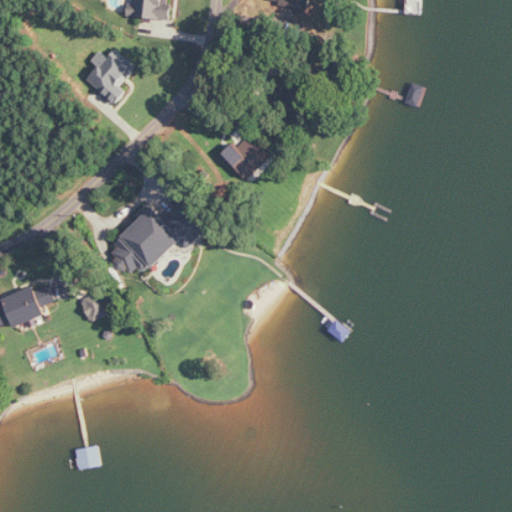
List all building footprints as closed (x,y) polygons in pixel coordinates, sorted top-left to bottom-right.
[(137,0),(137,5),(130,4),(130,17),(171,20),(172,0),(137,0)] [(118,104),(129,92),(123,87),(139,67),(118,49),(110,58),(103,51),(94,61),(101,67),(90,80),(118,104)] [(272,157),(256,135),(238,148),(237,146),(227,153),(244,177),(272,157)] [(118,266),(121,270),(129,271),(131,269),(135,273),(141,268),(144,270),(149,270),(152,267),(152,265),(155,266),(156,267),(184,240),(191,248),(214,227),(188,199),(167,219),(152,204),(140,215),(143,219),(125,236),(126,237),(118,244),(122,248),(120,248),(115,253),(120,258),(118,260),(118,266)] [(0,324),(0,308),(8,305),(6,299),(36,286),(38,291),(53,285),(60,301),(46,307),(49,314),(36,319),(38,325),(32,327),(30,323),(17,328),(14,322),(1,327),(0,324)] [(94,322),(112,314),(104,294),(85,302),(94,322)]
